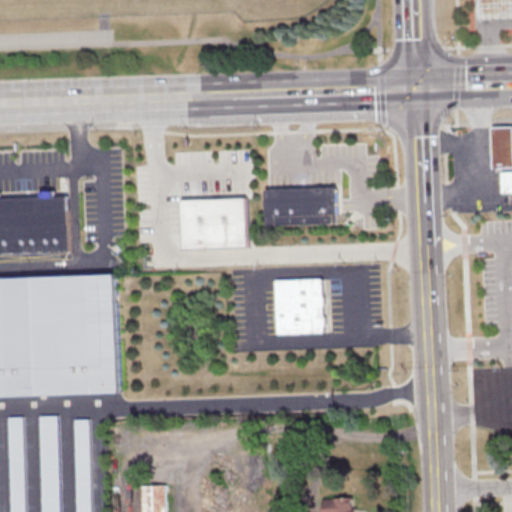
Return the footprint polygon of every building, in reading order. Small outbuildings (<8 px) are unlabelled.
[(511,0),(477,0),(478,18),(479,19),(481,20),(490,19),(511,18),(511,0)] [(492,124),(511,123),(511,163),(494,165),(493,139),(492,124)] [(511,168),(511,190),(503,191),(502,168),(511,168)] [(340,186),(341,222),(296,224),(295,188),(340,186)] [(295,188),(268,189),(269,225),(296,224),(295,188)] [(0,197),(69,195),(71,251),(0,253),(0,197)] [(182,198),(248,196),(250,246),(185,248),(182,198)] [(0,276),(117,273),(121,392),(0,396),(0,276)] [(277,279),(323,278),(325,331),(278,333),(277,279)] [(61,511),(43,511),(39,415),(59,414),(61,511)] [(8,511),(6,416),(23,416),(27,511),(8,511)] [(78,511),(76,418),(90,418),(92,511),(78,511)] [(168,511),(168,484),(144,485),(145,511),(168,511)] [(323,511),(352,511),(352,497),(323,498),(323,511)]
